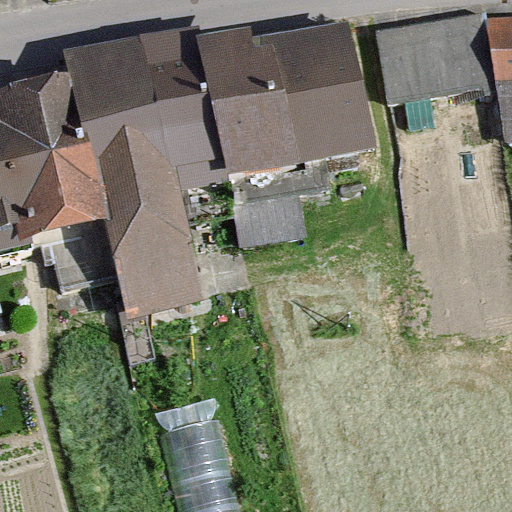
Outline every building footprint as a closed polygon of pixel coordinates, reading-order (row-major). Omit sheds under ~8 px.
[(511,29),(493,30),(502,159),(511,158),(511,29)] [(483,30),(375,47),(395,168),(489,163),(483,30)] [(382,174),(358,38),(224,62),(248,198),(382,174)] [(215,66),(99,89),(131,240),(149,331),(212,318),(192,211),(239,201),(215,66)] [(91,91),(0,110),(0,125),(29,261),(123,239),(91,91)] [(0,149),(0,271),(26,265),(0,149)] [(182,511),(248,511),(219,411),(159,428),(182,511)]
